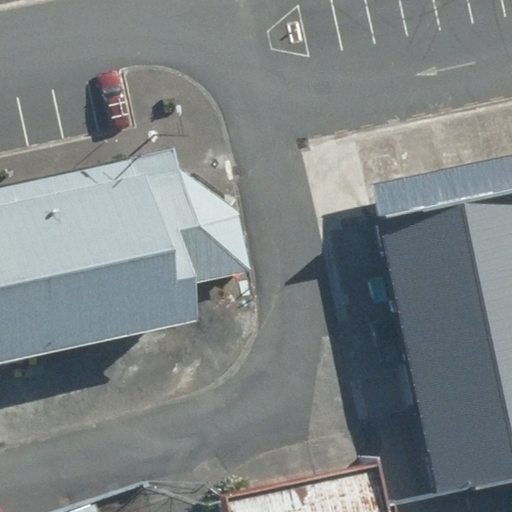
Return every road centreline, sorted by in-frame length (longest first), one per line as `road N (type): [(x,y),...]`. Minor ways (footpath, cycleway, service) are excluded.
road 1 (residential): [(511,63),(343,96),(270,85),(156,16)]
road 2 (residential): [(156,16),(0,48)]
